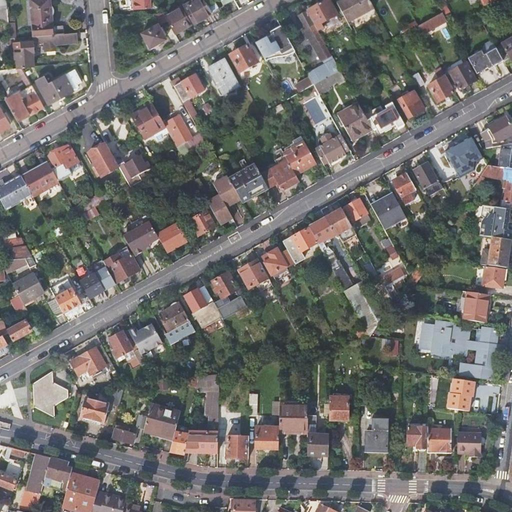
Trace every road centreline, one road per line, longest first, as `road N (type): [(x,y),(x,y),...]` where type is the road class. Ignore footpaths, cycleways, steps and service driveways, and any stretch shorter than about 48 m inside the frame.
road 1 (residential): [(0,373),(511,89)]
road 2 (secondary): [(0,428),(201,479),(402,486)]
road 3 (residential): [(106,97),(280,0)]
road 4 (residential): [(0,156),(106,97)]
